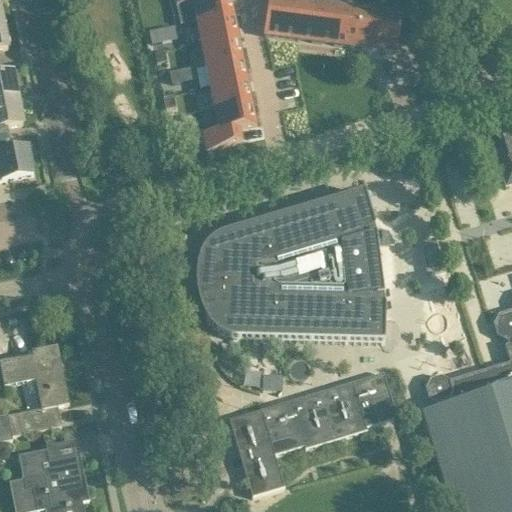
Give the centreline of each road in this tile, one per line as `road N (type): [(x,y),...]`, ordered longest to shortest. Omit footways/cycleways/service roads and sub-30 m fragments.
road 1 (residential): [(81,220),(465,104)]
road 2 (unclassified): [(141,511),(85,275)]
road 3 (residential): [(81,220),(29,0)]
